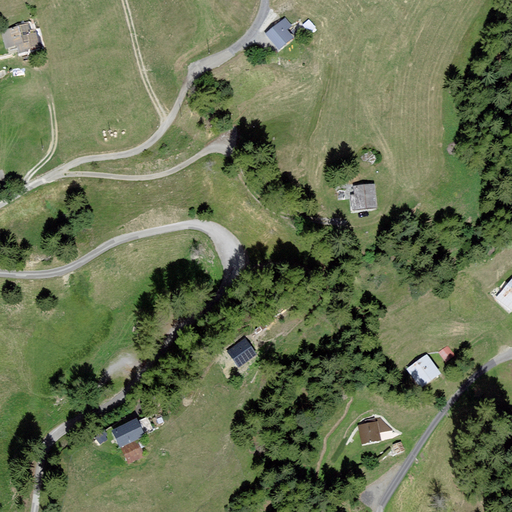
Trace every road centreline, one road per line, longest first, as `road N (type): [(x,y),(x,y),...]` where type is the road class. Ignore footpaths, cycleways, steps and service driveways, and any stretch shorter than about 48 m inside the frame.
road 1 (unclassified): [(33,511),(51,440),(150,371),(195,326),(230,261),(219,235),(187,226),(121,239),(49,274),(0,275)]
road 2 (track): [(0,202),(65,165),(137,147),(165,119),(190,73),(247,33),(262,0)]
road 3 (track): [(511,355),(454,396),(378,511)]
